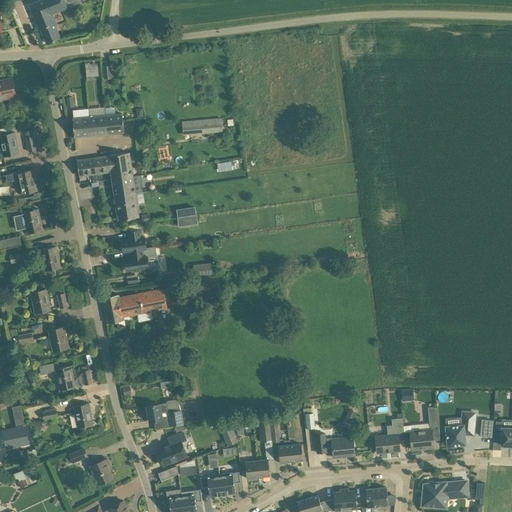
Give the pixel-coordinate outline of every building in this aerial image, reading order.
[(47,43),(60,38),(55,25),(56,25),(51,13),(67,7),(66,6),(70,5),(67,0),(41,0),(30,5),(39,29),(41,28),(47,43)] [(103,66),(104,78),(112,78),(110,66),(103,66)] [(0,82),(0,98),(15,95),(11,79),(2,81),(2,82),(0,82)] [(74,107),(73,96),(66,97),(67,108),(74,107)] [(122,114),(105,115),(107,134),(124,132),(122,114)] [(74,137),(107,134),(105,115),(73,118),(74,137)] [(183,121),(184,135),(224,131),(222,118),(183,121)] [(7,133),(5,128),(0,128),(0,138),(4,157),(19,153),(15,132),(7,133)] [(33,136),(26,137),(29,151),(36,150),(33,136)] [(113,179),(133,176),(129,152),(109,155),(109,156),(110,156),(112,171),(111,171),(113,179)] [(109,156),(77,161),(79,175),(92,174),(96,173),(111,171),(112,171),(110,156),(109,156)] [(18,180),(21,194),(37,191),(33,169),(5,175),(7,182),(18,180)] [(115,195),(135,193),(133,176),(113,179),(115,195)] [(10,185),(0,186),(1,194),(10,193),(10,185)] [(27,202),(40,199),(38,192),(34,193),(35,195),(26,197),(27,202)] [(135,193),(115,195),(119,220),(138,217),(135,193)] [(6,207),(9,228),(15,227),(14,214),(20,213),(19,205),(6,207)] [(177,207),(178,224),(197,223),(196,206),(177,207)] [(22,212),(27,233),(43,230),(38,208),(22,212)] [(49,214),(52,228),(59,227),(56,213),(49,214)] [(143,222),(151,221),(149,214),(141,215),(143,222)] [(129,239),(122,240),(121,240),(123,252),(124,251),(130,250),(147,247),(145,237),(142,238),(141,230),(128,231),(129,239)] [(10,245),(21,243),(20,236),(9,237),(10,245)] [(56,246),(40,249),(44,269),(40,270),(42,278),(57,275),(56,269),(61,267),(56,246)] [(149,267),(158,266),(156,246),(130,250),(131,258),(125,259),(125,258),(124,258),(126,270),(134,269),(134,271),(143,270),(142,268),(148,267),(149,268),(149,267)] [(10,256),(11,263),(25,260),(24,254),(10,256)] [(214,264),(200,265),(201,273),(215,272),(214,264)] [(224,291),(222,275),(192,280),(194,293),(196,293),(197,298),(205,297),(206,302),(213,301),(213,298),(219,297),(219,292),(224,291)] [(163,288),(133,295),(134,303),(126,305),(128,316),(167,308),(163,288)] [(31,292),(35,313),(51,310),(46,289),(31,292)] [(57,294),(60,308),(67,307),(64,293),(57,294)] [(134,303),(133,295),(119,297),(119,294),(103,298),(108,323),(123,321),(122,317),(128,316),(126,305),(134,303)] [(49,329),(53,351),(68,348),(64,326),(49,329)] [(32,333),(17,336),(17,337),(18,341),(19,344),(34,341),(32,333)] [(59,363),(40,367),(42,375),(51,373),(51,372),(56,371),(60,390),(75,387),(75,385),(74,380),(71,365),(60,367),(59,363)] [(88,366),(82,367),(85,385),(92,383),(88,366)] [(172,387),(171,380),(161,382),(162,389),(172,387)] [(130,387),(122,388),(123,395),(131,394),(130,387)] [(11,397),(0,399),(0,407),(13,404),(11,397)] [(157,420),(157,419),(157,420),(165,418),(167,426),(170,426),(183,424),(180,409),(178,401),(175,399),(168,400),(166,403),(159,404),(159,403),(147,406),(149,421),(155,420),(155,421),(157,420)] [(74,406),(78,427),(93,424),(89,402),(74,406)] [(428,407),(430,427),(438,426),(436,408),(428,407)] [(343,423),(350,426),(357,412),(350,409),(343,423)] [(43,412),(44,419),(58,416),(56,410),(43,412)] [(446,426),(448,445),(449,445),(451,447),(456,447),(457,445),(467,444),(465,434),(465,425),(474,426),(475,413),(463,411),(462,425),(446,426)] [(304,414),(306,430),(314,429),(312,414),(304,414)] [(271,442),(271,444),(279,443),(276,416),(257,418),(260,443),(271,442)] [(392,425),(387,425),(388,435),(375,436),(377,452),(400,450),(398,435),(404,434),(403,417),(392,419),(392,425)] [(482,419),(481,435),(491,436),(492,420),(482,419)] [(496,421),(496,435),(502,435),(501,445),(511,445),(511,427),(502,427),(503,421),(496,421)] [(29,443),(26,428),(25,425),(3,430),(6,448),(29,443)] [(410,431),(412,449),(434,447),(432,429),(410,431)] [(170,444),(157,450),(163,465),(187,455),(181,441),(186,439),(184,432),(168,438),(170,444)] [(317,452),(327,452),(327,451),(333,451),(333,457),(355,455),(353,437),(331,439),(332,440),(326,440),(325,433),(315,434),(317,452)] [(235,436),(226,439),(229,445),(237,441),(235,436)] [(301,443),(290,445),(291,461),(303,460),(301,443)] [(291,461),(290,445),(278,446),(280,462),(291,461)] [(66,457),(69,464),(73,463),(74,464),(90,458),(86,448),(70,454),(70,455),(66,457)] [(107,464),(109,463),(107,458),(91,465),(98,484),(113,478),(107,464)] [(268,458),(257,460),(259,477),(270,475),(269,465),(268,458)] [(259,477),(257,460),(245,461),(247,478),(259,477)] [(169,468),(158,472),(161,480),(172,476),(169,468)] [(25,476),(23,470),(13,474),(15,478),(18,479),(19,481),(23,479),(26,478),(25,478),(25,476)] [(232,472),(220,473),(223,495),(228,494),(235,492),(234,482),(240,481),(239,471),(232,472)] [(510,471),(494,471),(494,477),(505,478),(503,490),(511,490),(511,477),(510,478),(510,471)] [(207,476),(200,477),(202,487),(208,486),(210,496),(218,495),(218,496),(223,495),(220,473),(207,475),(207,476)] [(422,505),(446,507),(447,498),(468,496),(467,480),(446,482),(434,483),(432,481),(428,482),(426,484),(424,484),(423,496),(421,497),(420,502),(422,504),(422,505)] [(484,511),(484,482),(477,482),(476,511),(484,511)] [(386,487),(376,488),(378,511),(384,511),(384,505),(388,505),(386,487)] [(348,488),(344,489),(346,511),(352,511),(352,508),(357,508),(355,490),(349,490),(348,488)] [(378,511),(376,488),(366,489),(368,507),(372,506),(372,511),(378,511)] [(181,489),(167,491),(168,499),(169,498),(170,511),(183,511),(181,492),(181,489)] [(200,489),(181,492),(183,511),(196,511),(195,501),(202,500),(200,489)] [(346,511),(344,489),(340,489),(340,491),(333,492),(334,499),(325,500),(329,511),(335,510),(340,509),(340,511),(346,511)] [(511,490),(503,490),(502,502),(511,502),(511,490)] [(318,495),(307,498),(311,511),(316,511),(316,510),(322,509),(318,495)] [(52,504),(57,507),(61,502),(55,498),(52,504)] [(311,511),(307,498),(297,501),(300,511),(299,511),(311,511)] [(109,509),(110,511),(130,511),(123,500),(109,509)]
